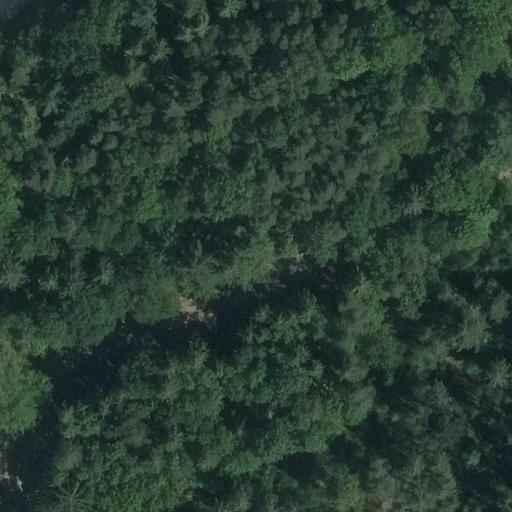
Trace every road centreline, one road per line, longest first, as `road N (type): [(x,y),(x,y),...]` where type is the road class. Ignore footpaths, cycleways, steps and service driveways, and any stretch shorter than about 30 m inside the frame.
road 1 (track): [(511,176),(58,352)]
road 2 (track): [(58,352),(35,428),(36,511)]
